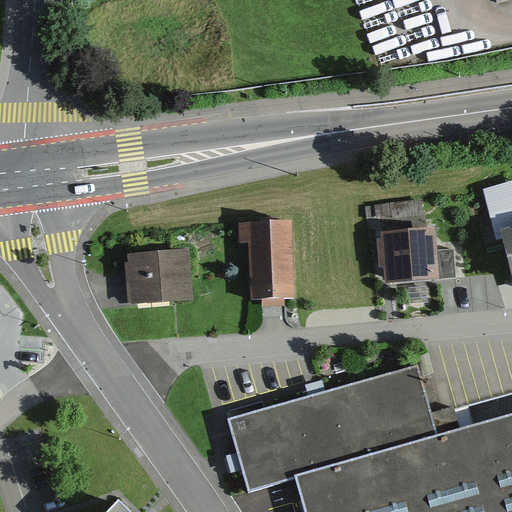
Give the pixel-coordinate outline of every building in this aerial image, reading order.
[(511,0),(488,0),(491,8),(511,2),(511,0)] [(511,184),(487,191),(510,285),(511,284),(511,184)] [(288,223),(246,224),(248,301),(290,300),(288,223)] [(430,228),(376,231),(378,283),(433,280),(430,228)] [(186,250),(126,253),(129,301),(189,298),(186,250)] [(301,511),(511,511),(511,420),(439,441),(418,370),(224,425),(244,493),(292,479),(301,511)]
